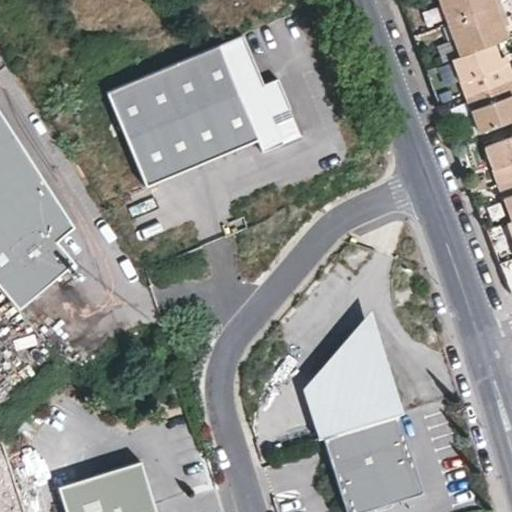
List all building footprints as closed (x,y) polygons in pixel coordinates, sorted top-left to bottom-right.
[(438,0),(447,22),(499,2),(498,0),(438,0)] [(504,15),(499,2),(447,22),(459,55),(494,42),(507,38),(499,18),(504,15)] [(299,135),(276,78),(262,84),(241,34),(105,91),(144,184),(255,138),(261,151),(299,135)] [(502,64),(494,42),(459,55),(451,58),(465,95),(511,77),(511,69),(509,62),(502,64)] [(511,77),(465,95),(478,130),(511,118),(511,77)] [(0,120),(0,287),(15,308),(73,263),(56,240),(79,222),(0,120)] [(497,183),(511,177),(511,135),(483,146),(497,183)] [(511,177),(497,183),(510,220),(511,219),(511,177)] [(367,334),(370,328),(360,322),(357,327),(367,334)] [(393,415),(367,334),(357,327),(307,389),(321,437),(393,415)] [(356,511),(417,493),(393,415),(321,437),(344,511),(356,511)] [(140,460),(134,462),(141,487),(147,485),(140,460)] [(65,511),(155,511),(147,485),(141,487),(134,462),(57,486),(65,511)]
